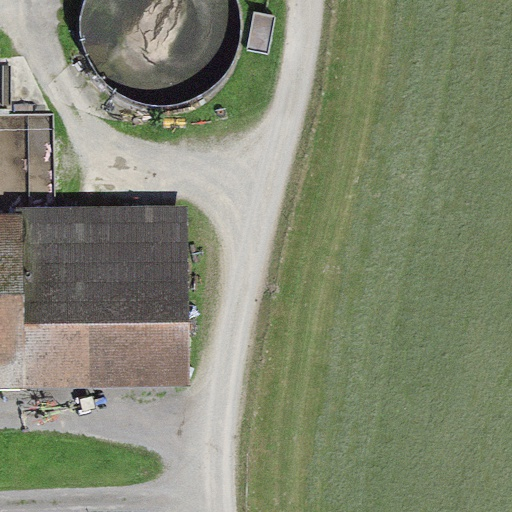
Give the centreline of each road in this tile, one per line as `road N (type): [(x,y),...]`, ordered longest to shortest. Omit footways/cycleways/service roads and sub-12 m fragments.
road 1 (track): [(308,0),(268,200),(249,254),(214,511)]
road 2 (track): [(268,200),(168,173),(81,133),(30,69),(14,0)]
road 3 (track): [(212,504),(0,509)]
